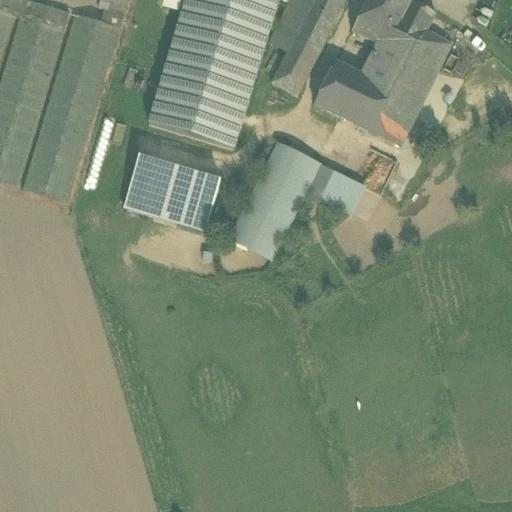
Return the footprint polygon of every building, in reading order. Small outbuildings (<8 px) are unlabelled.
[(13,0),(0,0),(0,63),(13,20),(19,22),(0,85),(0,186),(17,192),(69,17),(13,0)] [(127,3),(118,0),(102,0),(99,12),(104,13),(100,26),(119,32),(127,3)] [(279,0),(187,0),(149,129),(233,154),(279,0)] [(336,0),(315,0),(271,87),(296,100),(335,24),(331,22),(342,3),(336,0)] [(410,5),(399,0),(370,0),(352,35),(377,48),(383,51),(397,22),(409,28),(418,10),(410,6),(410,5)] [(409,28),(397,22),(383,51),(377,48),(361,79),(336,66),(314,109),(400,151),(451,48),(427,36),(435,19),(418,10),(409,28)] [(100,26),(74,18),(22,193),(66,207),(119,32),(100,26)] [(277,148),(228,244),(271,266),(320,169),(277,148)] [(139,164),(124,211),(205,235),(219,188),(139,164)]
